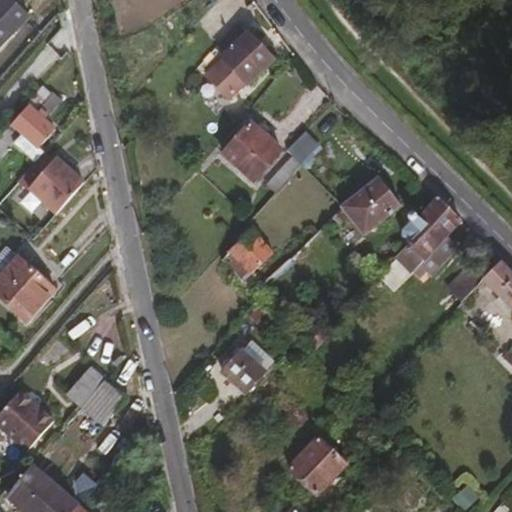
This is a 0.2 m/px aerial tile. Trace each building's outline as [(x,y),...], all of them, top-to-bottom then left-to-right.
[(0,0),(0,39),(24,14),(8,0),(0,0)] [(270,58),(245,31),(236,38),(230,31),(197,68),(202,72),(218,56),(243,82),(270,58)] [(51,127),(32,110),(46,94),(36,85),(22,101),(25,104),(7,124),(16,131),(33,147),(51,127)] [(0,147),(16,131),(7,124),(4,121),(0,125),(0,147)] [(277,149),(248,122),(221,151),(251,179),(277,149)] [(297,163),(324,136),(311,122),(283,149),(297,163)] [(80,181),(52,156),(48,160),(38,151),(14,178),(52,212),(80,181)] [(398,202),(375,177),(334,207),(342,215),(346,212),(364,230),(367,227),(367,225),(376,218),(379,219),(382,217),(398,202)] [(455,243),(444,232),(457,218),(435,194),(417,214),(425,223),(406,241),(391,256),(396,262),(402,256),(412,267),(416,265),(426,274),(455,243)] [(406,241),(425,223),(417,214),(416,215),(410,210),(405,215),(409,220),(398,230),(399,233),(402,237),(406,241)] [(246,271),(269,250),(248,227),(217,257),(248,291),(257,282),(246,271)] [(283,257),(292,249),(285,243),(277,250),(283,257)] [(479,278),(496,259),(485,247),(467,268),(478,279),(479,278)] [(0,270),(12,257),(3,248),(0,250),(0,270)] [(0,299),(20,318),(48,287),(14,255),(12,257),(0,270),(0,299)] [(511,275),(496,259),(479,278),(511,311),(511,354),(507,349),(501,356),(511,367),(511,275)] [(459,301),(478,279),(467,268),(447,289),(459,301)] [(464,308),(459,301),(454,306),(459,312),(464,308)] [(259,370),(235,347),(216,368),(240,391),(259,370)] [(76,405),(99,379),(86,367),(63,393),(76,405)] [(97,424),(119,398),(99,379),(76,405),(97,424)] [(0,429),(1,430),(26,400),(15,390),(0,406),(0,429)] [(22,449),(49,421),(26,400),(1,430),(22,449)] [(342,462),(338,459),(343,454),(333,446),(329,450),(316,437),(287,467),(313,492),(342,462)] [(65,511),(67,510),(58,501),(62,496),(27,465),(3,493),(5,495),(24,511),(65,511)]
